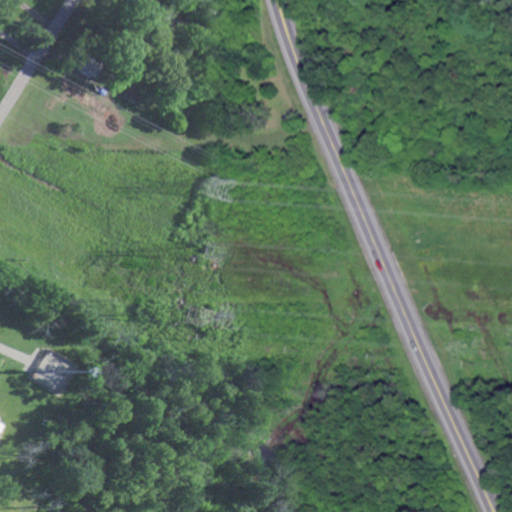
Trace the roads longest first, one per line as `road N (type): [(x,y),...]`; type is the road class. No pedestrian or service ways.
road 1 (tertiary): [(276,0),(494,511)]
road 2 (residential): [(73,0),(0,117)]
